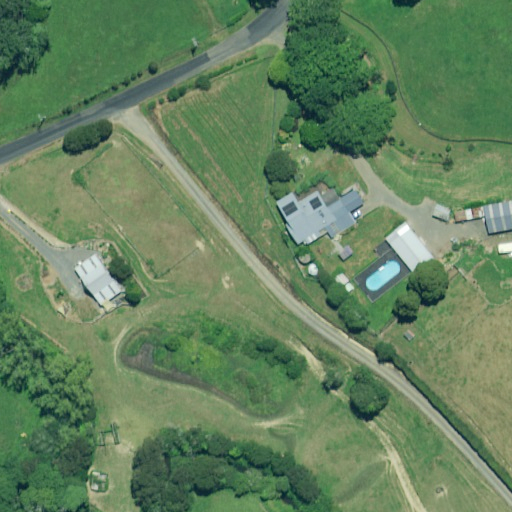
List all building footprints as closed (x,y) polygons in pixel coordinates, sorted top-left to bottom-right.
[(348,212),(363,204),(356,190),(326,205),(319,192),(298,202),(294,193),(278,201),(300,245),(327,232),(330,237),(355,224),(348,212)] [(488,233),(511,229),(511,201),(480,207),(481,214),(473,215),(472,210),(465,211),(466,219),(485,215),(488,233)] [(433,203),(428,216),(445,223),(450,210),(433,203)] [(419,273),(435,260),(405,223),(386,238),(413,273),(416,276),(419,273)] [(100,305),(119,292),(94,255),(75,269),(100,305)] [(338,268),(328,277),(339,289),(349,280),(338,268)]
